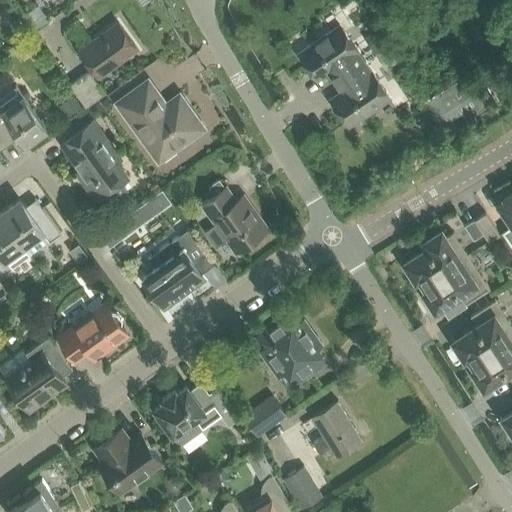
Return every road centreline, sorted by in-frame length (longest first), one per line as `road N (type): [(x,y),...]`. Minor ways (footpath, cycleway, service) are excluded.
road 1 (residential): [(336,240),(511,505)]
road 2 (residential): [(0,189),(41,159),(169,345)]
road 3 (residential): [(202,0),(336,240)]
road 4 (residential): [(0,467),(169,345)]
road 5 (residential): [(511,146),(371,229),(336,240)]
road 6 (residential): [(169,345),(304,251),(336,240)]
